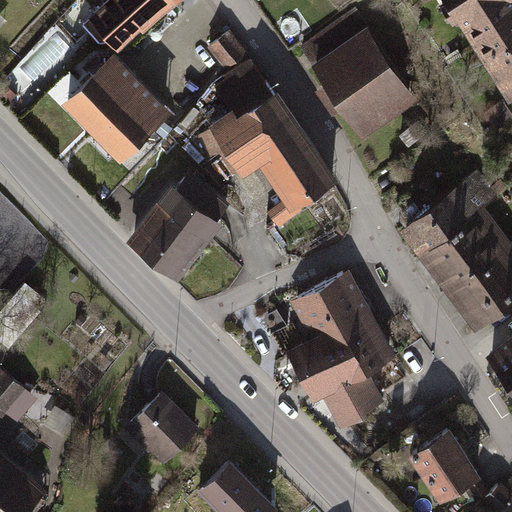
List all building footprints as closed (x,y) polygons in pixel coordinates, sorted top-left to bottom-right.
[(168,0),(106,0),(85,19),(114,52),(170,2),(168,0)] [(511,0),(448,0),(511,98),(511,0)] [(414,96),(351,5),(296,43),(359,134),(414,96)] [(247,58),(225,29),(203,46),(225,73),(221,76),(222,79),(210,86),(227,114),(193,137),(207,158),(215,154),(230,175),(236,172),(239,179),(256,169),(278,203),(263,214),(275,229),(300,211),(299,209),(334,183),(274,91),(270,94),(247,58)] [(168,112),(109,53),(57,105),(116,164),(168,112)] [(5,81),(0,85),(0,91),(9,100),(16,93),(5,81)] [(494,193),(475,168),(403,223),(478,322),(511,295),(511,261),(511,260),(511,237),(508,240),(480,204),(494,193)] [(169,189),(131,240),(179,276),(215,227),(212,225),(229,201),(188,170),(171,191),(169,189)] [(396,359),(346,268),(283,302),(304,340),(282,352),(310,404),(320,399),(337,431),(364,416),(362,412),(381,401),(366,375),(396,359)] [(511,332),(480,359),(511,397),(511,332)] [(24,381),(0,363),(0,413),(24,381)] [(197,422),(159,385),(121,423),(159,461),(197,422)] [(478,475),(448,428),(405,454),(435,502),(478,475)] [(0,511),(17,511),(44,481),(0,444),(0,511)] [(264,511),(277,499),(226,450),(195,482),(226,511),(264,511)] [(131,511),(146,493),(124,476),(108,497),(128,511),(131,511)] [(511,511),(511,499),(497,483),(480,498),(492,511),(511,511)]
